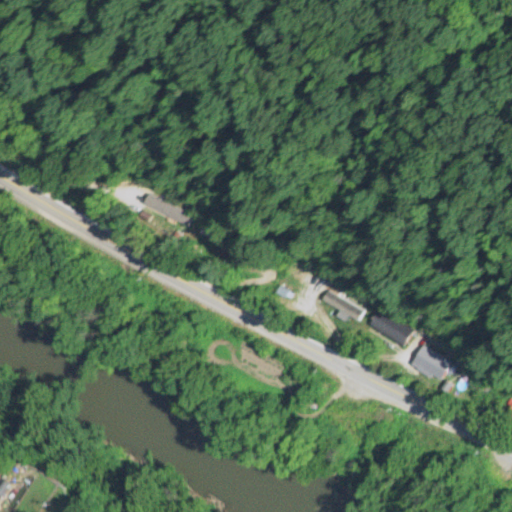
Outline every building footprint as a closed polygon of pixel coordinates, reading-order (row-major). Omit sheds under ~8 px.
[(148,204),(184,228),(190,220),(154,196),(148,204)] [(235,246),(204,228),(199,237),(230,255),(235,246)] [(363,314),(328,293),(322,303),(358,324),(363,314)] [(414,335),(383,309),(369,326),(399,352),(414,335)] [(414,364),(443,382),(453,365),(424,347),(414,364)] [(511,402),(502,416),(511,423),(511,402)]
